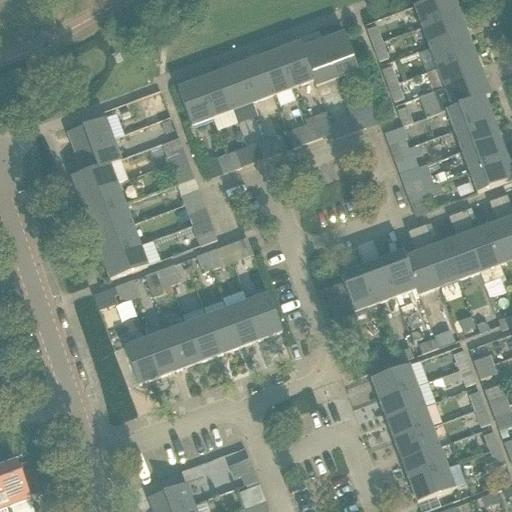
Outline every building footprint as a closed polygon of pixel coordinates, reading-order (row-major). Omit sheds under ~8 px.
[(421,29),(458,15),(452,0),(437,0),(414,9),(421,29)] [(429,50),(466,36),(458,15),(421,29),(429,50)] [(371,48),(381,44),(375,29),(366,33),(371,48)] [(358,74),(351,55),(344,36),(323,43),(337,81),(358,74)] [(436,70),(474,56),(466,36),(429,50),(436,70)] [(316,89),(337,81),(323,43),(303,51),(316,89)] [(377,65),(387,61),(381,44),(371,48),(377,65)] [(303,51),(302,49),(300,45),(280,53),(294,91),(313,84),(315,89),(316,89),(303,51)] [(273,99),(294,91),(280,53),(259,61),(273,99)] [(444,91),(481,77),(474,56),(436,70),(444,91)] [(253,106),(273,99),(259,61),(239,68),(253,106)] [(232,113),(253,106),(239,68),(218,76),(232,113)] [(391,69),(380,73),(387,90),(397,86),(391,69)] [(211,121),(232,113),(218,76),(198,84),(211,121)] [(440,116),(489,97),(481,77),(444,91),(433,95),(440,116)] [(191,128),(211,121),(198,84),(177,91),(191,128)] [(393,106),(403,102),(397,86),(387,90),(393,106)] [(483,100),(489,98),(489,97),(440,116),(446,114),(454,134),(491,120),(483,100)] [(356,134),(365,130),(355,104),(347,107),(350,117),(356,134)] [(402,130),(412,126),(406,110),(396,113),(402,130)] [(350,117),(340,121),(347,137),(356,134),(350,117)] [(312,143),(322,140),(314,118),(304,122),(306,127),(312,143)] [(461,154),(498,141),(491,120),(454,134),(461,154)] [(112,141),(111,139),(104,121),(67,134),(75,155),(112,141)] [(303,147),(312,143),(306,127),(296,130),(303,147)] [(272,158),(281,155),(275,139),(266,142),(272,158)] [(83,176),(120,162),(112,141),(75,155),(83,176)] [(405,143),(407,142),(406,141),(388,148),(392,157),(408,151),(405,143)] [(469,175),(506,161),(498,141),(461,154),(469,175)] [(263,162),(272,158),(266,142),(257,146),(263,162)] [(395,167),(421,157),(418,147),(408,151),(392,157),(395,167)] [(186,161),(183,152),(182,150),(163,157),(167,168),(186,161)] [(231,174),(241,170),(235,154),(225,158),(231,174)] [(210,181),(231,174),(225,158),(204,165),(210,181)] [(171,177),(189,170),(186,161),(167,168),(171,177)] [(477,195),(511,182),(511,177),(506,161),(469,175),(477,195)] [(109,167),(120,163),(120,162),(83,176),(71,180),(79,200),(116,187),(109,167)] [(406,197),(432,188),(429,179),(403,188),(406,197)] [(430,200),(442,195),(438,186),(432,188),(406,197),(410,207),(430,200)] [(87,221),(124,207),(116,187),(79,200),(87,221)] [(197,191),(180,197),(183,207),(185,207),(201,201),(197,192),(197,191)] [(511,211),(506,197),(497,200),(511,240),(511,211)] [(496,226),(485,231),(499,267),(511,262),(511,240),(497,200),(488,204),(496,226)] [(188,217),(204,211),(201,201),(185,207),(188,217)] [(132,228),(124,207),(87,221),(94,242),(132,228)] [(466,212),(457,216),(479,275),(483,287),(504,279),(499,267),(485,231),(474,235),(466,212)] [(456,241),(445,246),(459,282),(479,275),(457,216),(448,219),(456,241)] [(418,230),(416,231),(438,290),(459,282),(445,246),(434,250),(425,227),(418,230)] [(102,262),(139,248),(132,228),(94,242),(102,262)] [(403,255),(402,255),(416,292),(418,297),(438,290),(416,231),(407,234),(415,256),(405,260),(403,255)] [(200,249),(216,243),(213,234),(197,240),(200,249)] [(243,260),(252,257),(247,241),(237,244),(243,260)] [(110,283),(147,269),(139,248),(102,262),(110,283)] [(212,272),(222,268),(216,252),(206,256),(212,272)] [(402,255),(382,262),(396,299),(416,292),(402,255)] [(202,276),(212,272),(206,256),(195,261),(202,276)] [(382,262),(362,270),(375,307),(396,299),(382,262)] [(170,289),(180,285),(173,267),(163,271),(170,289)] [(370,322),(380,319),(362,270),(340,278),(343,285),(325,292),(335,320),(353,313),(354,315),(366,310),(370,322)] [(172,294),(170,289),(163,271),(144,279),(153,301),(163,297),(164,298),(172,294)] [(130,304),(139,300),(132,282),(123,286),(130,304)] [(121,307),(130,304),(123,286),(114,290),(117,297),(121,307)] [(103,294),(93,298),(98,313),(116,306),(113,298),(117,297),(114,290),(103,294)] [(261,342),(281,334),(267,297),(247,305),(261,342)] [(240,349),(261,342),(247,305),(226,312),(240,349)] [(220,357),(240,349),(226,312),(206,319),(220,357)] [(206,319),(185,328),(199,365),(220,357),(206,319)] [(179,372),(199,365),(185,328),(165,335),(179,372)] [(158,380),(179,372),(165,335),(144,343),(158,380)] [(421,357),(437,352),(433,342),(417,348),(421,357)] [(138,387),(158,380),(144,343),(124,350),(138,387)] [(397,366),(413,360),(409,351),(394,356),(397,366)] [(462,353),(453,357),(459,375),(469,371),(462,353)] [(369,375),(397,366),(394,356),(366,366),(369,375)] [(475,373),(494,366),(491,359),(473,365),(475,373)] [(479,384),(498,378),(494,366),(475,373),(479,384)] [(378,402),(416,388),(409,368),(371,382),(378,402)] [(465,390),(475,386),(469,371),(459,375),(442,381),(444,388),(462,382),(465,390)] [(386,423),(424,409),(416,388),(378,402),(386,423)] [(473,413),(484,409),(478,394),(467,398),(473,413)] [(491,413),(508,407),(505,397),(487,403),(491,413)] [(511,417),(509,410),(508,407),(491,413),(494,424),(511,417)] [(394,443),(432,429),(424,409),(386,423),(394,443)] [(480,430),(490,426),(484,409),(473,413),(480,430)] [(511,417),(494,424),(498,434),(506,431),(511,429),(511,417)] [(401,464),(439,450),(432,429),(394,443),(401,464)] [(488,455),(499,451),(493,435),(482,439),(488,455)] [(506,455),(511,452),(511,442),(503,445),(506,455)] [(409,485),(447,471),(439,450),(401,464),(409,485)] [(495,472),(505,468),(499,451),(488,455),(495,472)] [(1,464),(0,458),(0,484),(10,510),(30,502),(16,464),(3,469),(1,464)] [(417,505),(454,491),(447,471),(409,485),(417,505)] [(254,475),(240,480),(244,489),(257,484),(254,475)] [(0,511),(10,511),(10,510),(0,484),(0,511)] [(185,486),(148,500),(152,511),(177,511),(193,506),(192,505),(186,488),(185,486)] [(248,510),(265,504),(258,487),(240,494),(246,511),(248,510)] [(496,495),(480,500),(483,511),(499,505),(496,495)]
